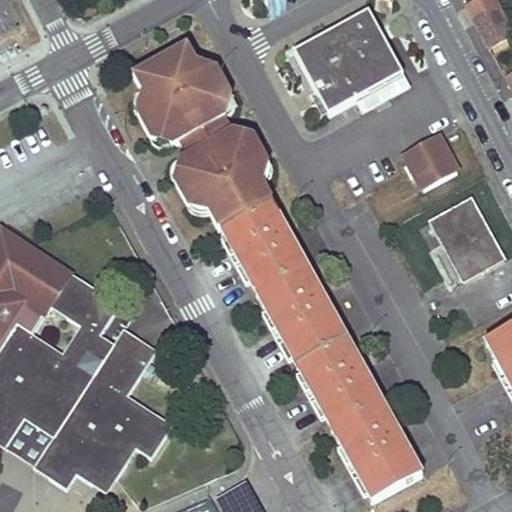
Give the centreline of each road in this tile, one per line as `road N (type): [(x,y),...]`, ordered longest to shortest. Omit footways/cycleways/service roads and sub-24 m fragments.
road 1 (residential): [(60,64),(308,511)]
road 2 (residential): [(511,163),(427,0)]
